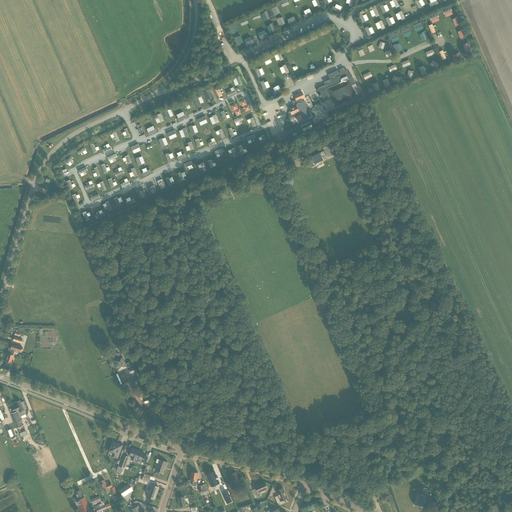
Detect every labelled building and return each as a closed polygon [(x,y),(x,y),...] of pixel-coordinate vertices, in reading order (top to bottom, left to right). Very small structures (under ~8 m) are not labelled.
[(466,38),(463,30),(457,32),(461,40),(466,38)] [(472,51),(468,43),(463,46),(466,53),(472,51)] [(462,59),(460,53),(452,56),(454,62),(462,59)] [(339,73),(338,70),(328,75),(330,80),(331,80),(332,82),(331,82),(331,83),(329,83),(326,84),(326,85),(318,88),(324,102),(332,98),(335,106),(356,97),(351,85),(355,84),(352,76),(349,77),(348,75),(349,75),(347,70),(339,73)] [(217,87),(213,88),(220,102),(223,100),(223,99),(227,97),(225,94),(231,91),(227,83),(221,85),(218,87),(222,94),(221,95),(217,87)] [(207,90),(202,93),(206,101),(211,98),(207,90)] [(302,99),(305,98),(302,92),(294,96),(296,100),(292,102),(294,106),(289,108),(292,115),(297,113),(298,115),(296,116),(298,121),(302,119),(301,117),(303,117),(304,120),(311,117),(304,101),(303,102),(302,99)] [(184,104),(179,106),(182,113),(187,111),(184,104)] [(300,123),(304,132),(313,128),(309,119),(300,123)] [(338,153),(333,143),(324,148),(328,158),(338,153)] [(232,147),(227,149),(231,159),(236,157),(232,147)] [(79,148),(75,150),(80,159),(84,156),(79,148)] [(314,165),(324,160),(320,153),(311,158),(314,165)] [(107,170),(112,168),(108,159),(103,161),(107,170)] [(133,177),(143,174),(140,164),(134,166),(135,168),(127,170),(128,175),(126,175),(127,182),(134,180),(133,177)] [(85,168),(92,183),(96,180),(90,166),(85,168)] [(91,185),(95,196),(101,194),(97,183),(91,185)] [(152,186),(146,188),(149,195),(154,193),(152,186)] [(123,209),(128,206),(124,198),(119,200),(123,209)] [(106,215),(109,213),(105,203),(101,204),(106,215)] [(97,219),(101,218),(96,208),(93,210),(97,219)] [(12,344),(11,348),(9,348),(7,353),(6,353),(6,354),(5,356),(5,357),(7,357),(6,361),(11,363),(13,355),(14,350),(21,352),(23,347),(12,344)] [(134,367),(132,368),(130,362),(125,364),(122,356),(122,357),(114,360),(118,371),(119,371),(118,371),(126,367),(134,385),(140,382),(134,367)] [(146,399),(141,401),(148,414),(152,412),(146,399)] [(24,410),(20,401),(20,400),(15,402),(15,403),(17,406),(12,408),(14,413),(11,414),(18,428),(17,428),(19,433),(21,433),(24,439),(30,437),(27,431),(26,431),(26,430),(20,416),(21,416),(26,414),(24,410)] [(9,429),(3,431),(4,433),(6,432),(8,439),(12,437),(9,429)] [(115,453),(113,457),(117,459),(123,445),(113,441),(109,451),(115,453)] [(132,449),(129,456),(133,457),(132,460),(137,462),(138,459),(142,461),(141,462),(145,463),(147,457),(144,456),(145,454),(132,449)] [(128,457),(123,455),(119,466),(124,468),(128,457)] [(162,474),(165,467),(166,468),(167,463),(160,460),(156,471),(162,474)] [(196,487),(196,482),(198,473),(195,473),(195,472),(192,471),(192,472),(191,472),(190,481),(193,481),(192,486),(196,487)] [(214,471),(205,475),(210,487),(219,483),(217,479),(218,479),(216,476),(216,477),(214,471)] [(236,472),(231,474),(235,484),(240,483),(236,472)] [(113,487),(111,483),(106,485),(104,480),(100,482),(105,492),(109,490),(108,489),(113,487)] [(256,497),(260,495),(259,493),(268,489),(264,481),(254,485),(256,488),(253,490),(256,497)] [(205,497),(210,497),(209,491),(208,487),(205,483),(203,485),(199,486),(199,491),(199,492),(201,492),(201,495),(205,495),(205,497)] [(123,497),(133,490),(129,484),(119,490),(123,497)] [(147,497),(154,499),(159,487),(152,485),(150,490),(147,489),(145,493),(148,494),(147,497)] [(226,485),(220,487),(225,497),(230,495),(226,485)] [(278,496),(275,498),(278,504),(279,506),(284,503),(283,502),(282,500),(287,498),(283,488),(276,491),(278,496)] [(423,488),(422,491),(424,491),(423,494),(417,493),(414,503),(424,506),(428,495),(427,495),(428,492),(429,489),(423,488)] [(85,497),(83,498),(80,490),(75,492),(78,500),(77,501),(81,511),(90,509),(85,497)] [(99,496),(92,499),(94,504),(101,501),(99,496)] [(188,504),(185,504),(184,497),(178,498),(180,506),(183,506),(183,508),(188,507),(188,504)] [(105,505),(103,501),(101,502),(102,504),(95,507),(96,511),(99,511),(107,509),(105,505)] [(138,508),(139,504),(134,503),(133,505),(128,507),(130,510),(134,509),(135,511),(144,511),(143,509),(139,510),(138,508)]
